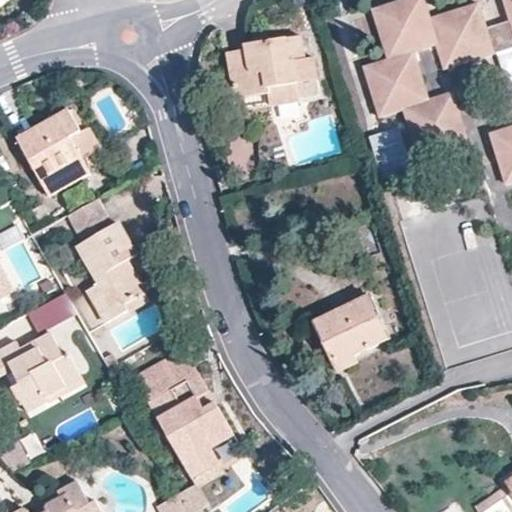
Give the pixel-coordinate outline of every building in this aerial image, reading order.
[(511,0),(501,0),(508,22),(488,28),(480,3),(431,18),(424,0),(403,0),(371,9),(387,60),(362,67),(377,118),(402,111),(417,160),(469,143),(453,93),(429,100),(414,53),(435,47),(443,71),(496,55),(496,53),(511,48),(511,0)] [(227,54),(234,96),(235,99),(267,93),(267,88),(298,83),(317,80),(313,58),(305,59),(302,37),(244,46),(245,51),(227,54)] [(235,99),(234,96),(227,97),(230,113),(269,106),(270,108),(301,102),(298,83),(267,88),(267,93),(235,99)] [(72,140),(81,135),(68,112),(16,141),(49,199),(91,177),(83,162),(72,140)] [(511,127),(489,135),(505,186),(511,184),(511,127)] [(89,130),(81,135),(72,140),(83,162),(101,151),(89,130)] [(397,130),(368,138),(381,180),(410,170),(397,130)] [(108,220),(98,201),(68,217),(79,236),(108,220)] [(112,229),(108,220),(79,236),(84,246),(112,229)] [(119,225),(112,229),(84,246),(78,249),(99,285),(87,292),(107,324),(128,312),(125,306),(144,295),(127,263),(137,258),(119,225)] [(48,283),(40,287),(43,297),(53,291),(48,283)] [(148,303),(144,295),(125,306),(128,312),(129,314),(148,303)] [(312,324),(330,360),(351,350),(355,357),(392,339),(371,296),(312,324)] [(63,309),(48,318),(54,328),(69,320),(63,309)] [(54,328),(48,318),(35,324),(41,335),(54,328)] [(0,378),(11,373),(15,378),(20,387),(11,392),(20,408),(23,406),(43,396),(46,400),(66,390),(64,384),(80,376),(69,354),(64,356),(51,335),(22,351),(17,343),(0,352),(0,378)] [(134,380),(192,481),(219,465),(211,452),(207,444),(231,431),(215,404),(204,410),(198,398),(209,393),(184,350),(134,380)] [(351,350),(330,360),(337,374),(358,363),(355,357),(351,350)] [(85,386),(80,376),(64,384),(66,390),(46,400),(43,396),(23,406),(27,415),(48,404),(49,406),(85,386)] [(20,387),(15,378),(6,383),(11,392),(20,387)] [(116,403),(125,399),(120,389),(111,393),(116,403)] [(215,404),(209,393),(198,398),(204,410),(215,404)] [(207,444),(211,452),(235,438),(231,431),(207,444)] [(28,459),(44,454),(36,433),(21,439),(28,459)] [(0,452),(0,460),(12,474),(28,466),(16,443),(0,452)] [(192,481),(195,486),(197,491),(200,489),(224,475),(219,465),(192,481)] [(93,511),(90,506),(78,483),(58,493),(61,499),(45,506),(43,511),(27,511),(26,511),(22,510),(18,511),(93,511)] [(511,492),(506,485),(502,487),(509,496),(511,494),(511,492)] [(185,511),(200,511),(202,511),(208,507),(200,489),(197,491),(195,486),(187,490),(191,498),(181,504),(185,511)] [(509,496),(502,487),(501,488),(483,499),(490,509),(508,497),(509,496)] [(187,490),(177,496),(181,504),(191,498),(187,490)] [(177,496),(164,504),(168,511),(185,511),(181,504),(177,496)] [(477,511),(485,511),(490,509),(483,499),(473,506),(477,511)] [(100,511),(96,503),(90,506),(93,511),(100,511)]
